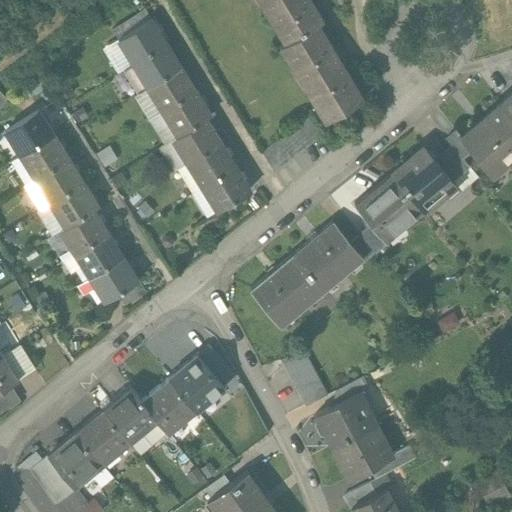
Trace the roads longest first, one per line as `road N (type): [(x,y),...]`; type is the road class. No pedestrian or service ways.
road 1 (residential): [(200,281),(414,101)]
road 2 (residential): [(200,281),(288,439),(318,511)]
road 3 (residential): [(0,443),(200,281)]
road 4 (residential): [(414,101),(453,77),(462,27),(444,7),(413,7),(391,26),(391,49)]
